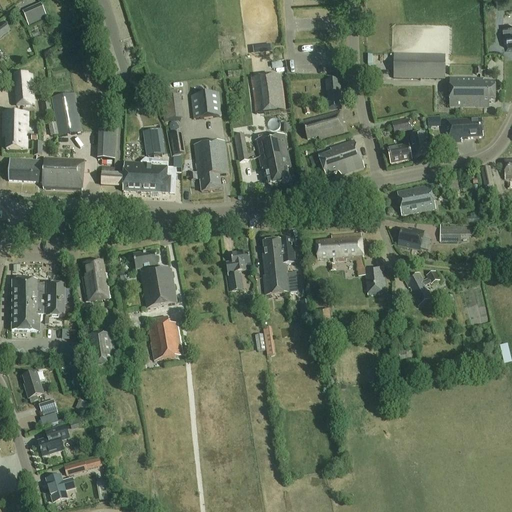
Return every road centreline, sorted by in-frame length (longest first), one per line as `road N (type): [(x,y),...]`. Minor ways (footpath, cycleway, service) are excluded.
road 1 (tertiary): [(22,221),(56,206),(224,212),(373,183)]
road 2 (residential): [(373,183),(349,0)]
road 3 (tertiary): [(373,183),(480,160),(511,127)]
road 4 (tertiary): [(39,511),(0,384)]
road 5 (track): [(511,271),(393,259)]
